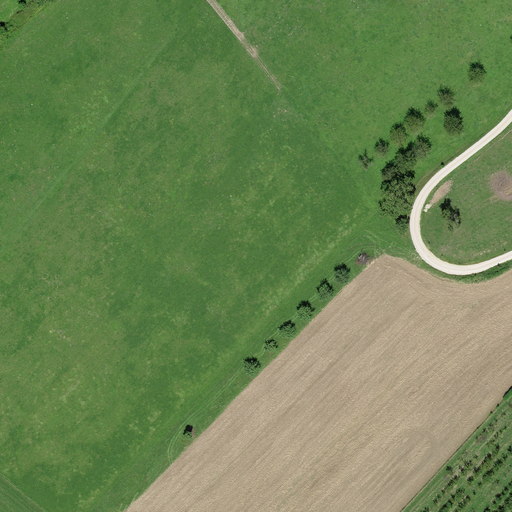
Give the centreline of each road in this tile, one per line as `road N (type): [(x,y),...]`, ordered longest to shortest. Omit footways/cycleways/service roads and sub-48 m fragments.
road 1 (track): [(511,256),(471,271),(450,269),(431,262),(412,226),(423,191),(511,116)]
road 2 (track): [(431,262),(403,250),(269,79)]
